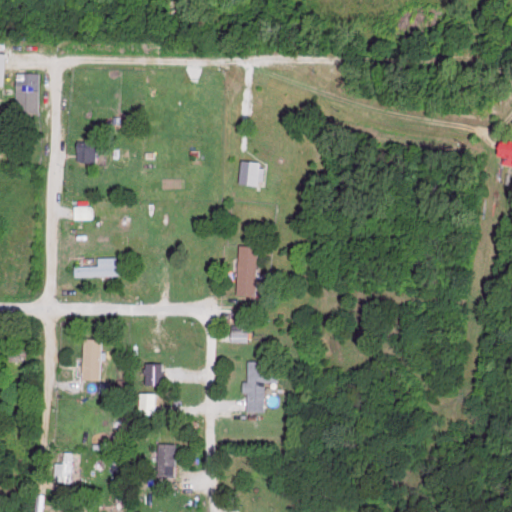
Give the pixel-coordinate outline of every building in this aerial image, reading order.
[(0,83),(7,83),(8,50),(0,50),(0,83)] [(19,110),(42,111),(43,71),(20,71),(19,110)] [(81,159),(99,160),(99,150),(109,151),(110,140),(81,139),(81,159)] [(267,160),(245,158),(242,181),(264,183),(267,160)] [(75,218),(95,218),(95,204),(75,204),(75,218)] [(241,294),(260,295),(261,244),(243,243),(241,294)] [(108,273),(108,276),(128,275),(127,263),(121,263),(120,255),(102,255),(102,263),(75,264),(75,274),(108,273)] [(245,323),(234,323),(234,340),(252,340),(252,329),(245,330),(245,323)] [(86,377),(104,378),(106,337),(88,336),(86,377)] [(268,409),(268,380),(283,379),(282,365),(269,365),(269,358),(251,359),(251,379),(246,379),(246,390),(251,390),(251,410),(268,409)] [(167,361),(149,361),(150,383),(168,383),(167,361)] [(159,412),(160,391),(140,391),(139,412),(159,412)] [(160,474),(179,474),(179,441),(161,440),(160,474)] [(74,480),(75,450),(58,449),(57,479),(74,480)]
